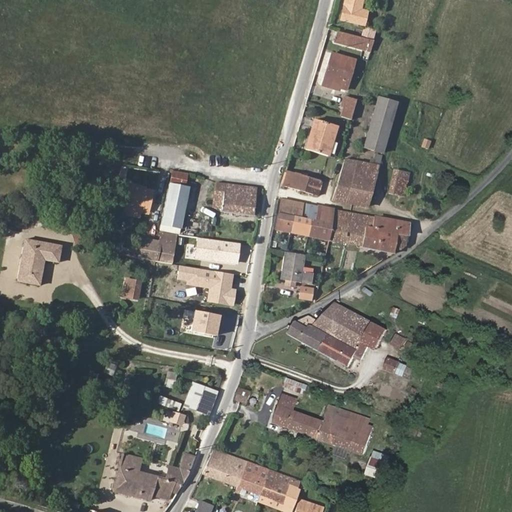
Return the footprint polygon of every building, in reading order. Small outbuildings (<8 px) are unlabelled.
[(362,0),(344,0),(343,7),(341,19),(363,24),(366,12),(361,11),(362,0)] [(373,40),(377,29),(359,24),(356,35),(373,40)] [(364,39),(338,32),(335,42),(362,49),(364,39)] [(331,52),(323,80),(338,85),(337,88),(345,91),(355,59),(331,52)] [(344,107),(341,117),(350,120),(356,100),(344,96),(341,106),(344,107)] [(397,103),(379,97),(365,146),(383,151),(397,103)] [(325,156),(330,142),(335,127),(314,119),(304,149),(325,156)] [(426,156),(432,158),(436,144),(418,138),(415,146),(427,150),(426,156)] [(338,144),(330,142),(325,156),(333,159),(338,144)] [(360,161),(379,165),(383,152),(376,151),(374,160),(362,157),(360,161)] [(332,201),(336,202),(367,208),(379,165),(360,161),(345,158),(332,201)] [(412,174),(394,170),(388,193),(405,197),(407,186),(410,186),(412,174)] [(188,174),(172,171),(170,185),(186,187),(188,174)] [(284,175),(280,185),(300,191),(305,175),(288,171),(286,175),(284,175)] [(305,175),(300,191),(318,196),(323,180),(321,180),(321,178),(305,175)] [(255,216),(257,187),(217,182),(216,191),(224,192),(222,212),(255,216)] [(186,187),(170,185),(161,226),(182,230),(190,188),(186,187)] [(129,186),(126,206),(151,211),(155,191),(129,186)] [(275,230),(298,235),(301,220),(307,221),(311,205),(297,203),(280,199),(275,228),(275,230)] [(328,240),(335,210),(311,205),(307,221),(301,220),(298,235),(328,240)] [(399,251),(404,247),(406,237),(407,237),(408,234),(410,234),(411,226),(409,226),(410,224),(393,221),(335,210),(328,240),(393,254),(394,250),(399,251)] [(160,233),(158,243),(176,246),(178,236),(160,233)] [(17,281),(40,286),(46,261),(59,263),(62,246),(25,239),(17,281)] [(142,240),(139,258),(174,264),(176,246),(158,243),(142,240)] [(195,265),(195,266),(229,272),(234,245),(200,240),(198,252),(193,251),(191,264),(195,265)] [(294,253),(284,251),(280,279),(310,284),(311,274),(303,272),(305,255),(294,253)] [(179,265),(176,280),(186,282),(186,285),(209,288),(207,302),(233,306),(235,290),(231,289),(233,275),(179,265)] [(121,297),(137,301),(141,281),(125,278),(121,297)] [(297,300),(311,301),(312,287),(298,286),(297,300)] [(361,314),(368,300),(353,293),(345,306),(361,314)] [(308,316),(286,328),(288,333),(288,334),(319,351),(353,311),(335,302),(318,321),(308,316)] [(390,316),(397,319),(400,310),(393,307),(390,316)] [(219,316),(194,311),(190,331),(216,335),(219,316)] [(387,329),(363,316),(353,311),(319,351),(348,368),(354,357),(361,360),(368,348),(375,352),(387,329)] [(426,326),(429,320),(422,316),(419,322),(426,326)] [(407,340),(396,334),(390,344),(399,349),(401,346),(403,347),(407,340)] [(213,348),(214,337),(207,336),(206,348),(213,348)] [(399,363),(388,358),(384,368),(395,373),(399,363)] [(172,387),(175,376),(167,373),(164,385),(172,387)] [(300,382),(286,377),(283,387),(286,388),(284,394),(298,399),(296,405),(299,406),(301,402),(308,385),(300,382)] [(208,418),(219,392),(205,386),(195,412),(208,418)] [(234,401),(236,401),(246,405),(252,391),(241,388),(239,387),(234,401)] [(294,411),(296,405),(298,399),(284,394),(282,394),(272,422),(317,438),(323,421),(294,411)] [(333,405),(329,404),(323,421),(317,438),(363,455),(372,427),(363,423),(365,418),(356,414),(354,420),(331,412),(333,405)] [(214,449),(201,474),(234,487),(236,484),(247,461),(214,449)] [(189,474),(196,457),(185,453),(179,467),(170,465),(165,478),(140,471),(143,458),(121,453),(113,492),(151,501),(153,496),(169,500),(172,493),(177,495),(189,474)] [(366,474),(383,480),(388,465),(371,459),(366,474)] [(244,492),(257,496),(258,494),(269,470),(247,461),(236,484),(234,487),(236,488),(234,492),(243,495),(244,492)] [(258,494),(257,496),(282,506),(289,487),(296,489),(299,481),(269,470),(258,494)] [(311,503),(311,504),(299,500),(294,511),(320,511),(322,506),(311,503)] [(194,511),(209,511),(212,506),(199,501),(194,511)]
